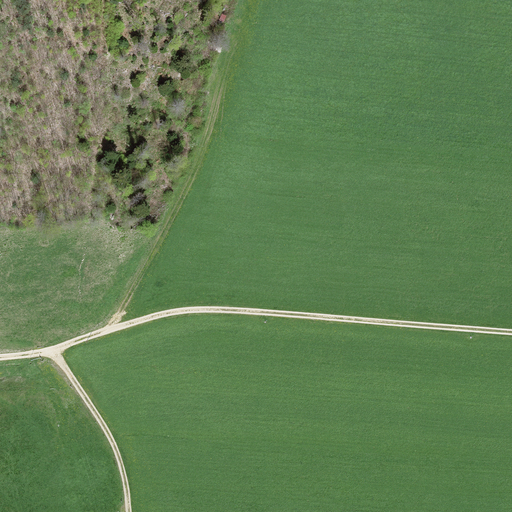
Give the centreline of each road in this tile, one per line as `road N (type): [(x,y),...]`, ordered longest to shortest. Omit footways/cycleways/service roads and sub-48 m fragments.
road 1 (track): [(54,349),(197,307),(511,331)]
road 2 (track): [(54,349),(119,455),(128,511)]
